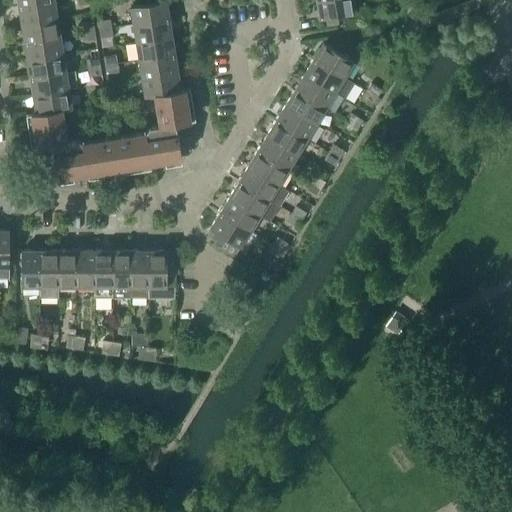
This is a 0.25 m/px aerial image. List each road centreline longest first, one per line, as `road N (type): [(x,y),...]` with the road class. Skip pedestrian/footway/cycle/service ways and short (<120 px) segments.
road 1 (track): [(421,330),(399,344),(504,500)]
road 2 (residential): [(0,185),(17,200),(175,194)]
road 3 (residential): [(202,322),(201,247),(175,194)]
road 4 (residential): [(247,116),(233,36),(285,28)]
